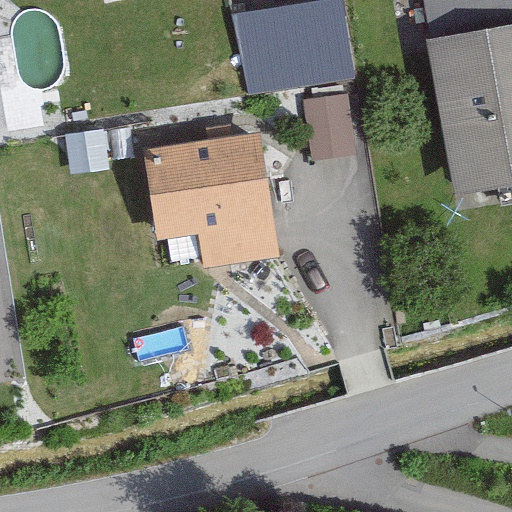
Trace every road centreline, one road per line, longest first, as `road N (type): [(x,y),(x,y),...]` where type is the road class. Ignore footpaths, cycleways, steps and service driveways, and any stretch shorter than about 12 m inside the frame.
road 1 (residential): [(293,451),(130,503),(56,511)]
road 2 (residential): [(511,375),(293,451)]
road 3 (residential): [(293,451),(479,511)]
